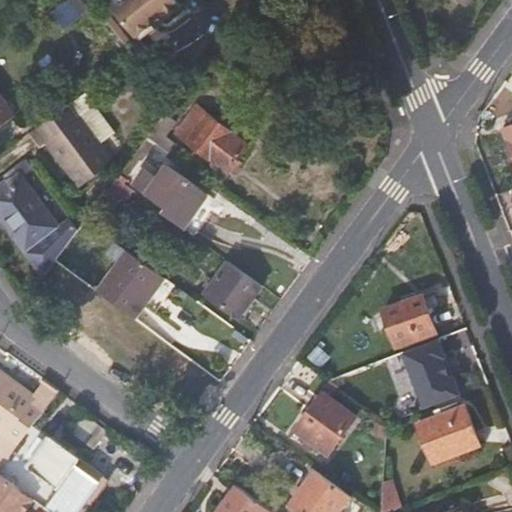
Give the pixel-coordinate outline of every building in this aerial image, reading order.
[(68,0),(54,10),(67,28),(81,17),(68,0)] [(95,4),(91,0),(73,0),(83,12),(95,4)] [(181,0),(121,0),(113,6),(137,37),(156,22),(166,15),(169,19),(186,6),(181,0)] [(166,15),(156,22),(160,27),(169,19),(166,15)] [(0,90),(0,125),(17,113),(0,90)] [(123,141),(93,101),(81,111),(73,100),(31,132),(42,146),(51,139),(84,184),(117,159),(111,150),(123,141)] [(198,104),(178,132),(231,171),(252,144),(198,104)] [(179,120),(167,111),(149,136),(172,153),(178,144),(168,136),(179,120)] [(511,123),(501,128),(511,154),(511,123)] [(147,164),(130,187),(136,192),(197,235),(220,201),(171,162),(162,174),(147,164)] [(22,170),(0,185),(0,213),(28,252),(30,251),(47,274),(58,260),(81,228),(74,218),(63,227),(22,170)] [(124,209),(136,192),(130,187),(118,178),(105,195),(124,209)] [(89,197),(99,204),(105,195),(107,192),(98,185),(89,197)] [(136,317),(165,277),(127,249),(98,290),(136,317)] [(241,317),(265,285),(229,259),(206,291),(241,317)] [(383,309),(396,344),(436,329),(424,296),(383,309)] [(405,349),(425,406),(461,393),(454,374),(450,375),(444,356),(447,355),(441,337),(405,349)] [(404,352),(390,357),(400,387),(414,382),(404,352)] [(0,442),(0,446),(12,456),(36,423),(46,409),(32,399),(35,395),(0,368),(0,429),(6,434),(0,442)] [(358,415),(324,389),(294,428),(328,455),(358,415)] [(465,404),(418,421),(433,460),(479,443),(465,404)] [(85,412),(73,430),(97,447),(109,430),(95,419),(85,412)] [(77,511),(106,475),(36,423),(12,456),(1,470),(38,498),(57,511),(77,511)] [(317,467),(312,464),(300,480),(304,484),(317,467)] [(334,511),(350,491),(317,467),(304,484),(292,501),(306,511),(334,511)] [(1,470),(0,471),(0,511),(27,511),(38,498),(1,470)] [(396,482),(383,487),(381,511),(394,506),(396,482)] [(276,511),(255,497),(237,483),(215,511),(276,511)] [(468,511),(464,502),(439,511),(468,511)]
